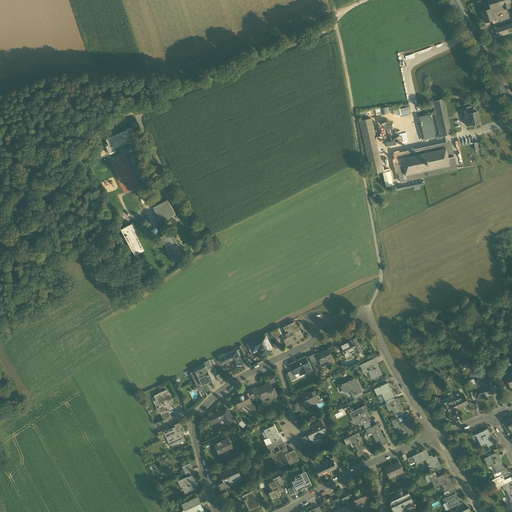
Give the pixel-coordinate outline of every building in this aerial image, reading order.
[(502,12),(502,10),(501,10),(497,0),(489,0),(487,1),(490,9),(491,13),(499,11),(500,12),(502,12)] [(502,10),(511,7),(511,6),(511,3),(510,0),(497,0),(501,10),(502,10)] [(481,12),(485,23),(494,20),(491,13),(490,9),(482,12),(481,12)] [(505,26),(495,29),(497,37),(508,34),(505,26)] [(432,102),(440,137),(451,134),(443,100),(432,102)] [(466,122),(467,126),(470,125),(480,123),(477,111),(475,112),(474,108),(471,109),(470,106),(468,107),(463,108),(465,119),(466,122)] [(398,110),(400,117),(410,115),(409,108),(398,110)] [(419,117),(425,140),(435,137),(430,115),(419,117)] [(359,121),(371,174),(383,172),(383,170),(376,140),(375,137),(371,118),(359,121)] [(393,123),(392,120),(383,122),(384,126),(383,126),(384,130),(393,128),(392,123),(393,123)] [(106,147),(109,154),(115,151),(114,149),(129,142),(127,139),(130,138),(130,140),(135,138),(131,128),(126,130),(126,131),(124,132),(106,140),(109,146),(106,147)] [(406,159),(409,157),(438,151),(440,151),(443,151),(445,152),(451,141),(393,154),(405,160),(406,159)] [(457,170),(451,141),(445,152),(446,155),(447,156),(448,159),(447,161),(446,164),(457,170)] [(407,172),(410,173),(413,173),(442,167),(445,165),(446,164),(447,161),(448,159),(447,156),(446,155),(445,152),(443,151),(440,151),(438,151),(409,157),(406,159),(405,160),(404,162),(403,164),(403,167),(404,169),(406,171),(407,172)] [(400,183),(407,172),(406,171),(404,169),(403,167),(403,164),(404,162),(405,160),(393,154),(400,183)] [(400,183),(457,170),(446,164),(445,165),(442,167),(413,173),(410,173),(407,172),(400,183)] [(390,171),(382,173),(386,188),(393,186),(390,171)] [(425,184),(424,179),(401,183),(402,189),(425,184)] [(427,191),(389,199),(392,213),(430,205),(427,191)] [(154,208),(161,222),(175,214),(168,200),(154,208)] [(121,230),(135,256),(144,251),(134,231),(130,225),(121,230)] [(169,253),(174,262),(177,260),(182,257),(176,246),(177,245),(170,232),(164,235),(161,237),(167,250),(169,253)] [(292,332),(293,335),(296,340),(297,340),(303,337),(300,329),(298,330),(294,322),(283,328),(286,334),(287,334),(287,335),(289,334),(289,333),(292,332)] [(297,341),(297,340),(296,340),(293,335),(287,338),(283,340),(286,346),(297,341)] [(258,351),(260,355),(264,353),(265,354),(272,351),(269,345),(268,346),(266,342),(268,341),(267,340),(265,336),(265,337),(249,344),(252,349),(253,349),(256,347),(258,346),(260,350),(258,351)] [(350,339),(351,342),(351,341),(356,351),(356,352),(357,354),(362,352),(355,338),(350,339)] [(273,343),(276,349),(281,347),(278,341),(273,343)] [(349,354),(356,351),(351,341),(351,342),(348,343),(340,346),(345,358),(349,356),(349,354)] [(324,363),(324,365),(329,363),(328,362),(331,361),(331,360),(333,359),(331,354),(331,353),(329,352),(328,349),(323,351),(323,353),(317,356),(318,359),(317,360),(318,361),(319,361),(321,365),(324,363)] [(230,364),(234,371),(244,366),(239,356),(237,351),(237,350),(226,356),(227,357),(222,359),(225,365),(230,363),(231,364),(230,364)] [(292,371),(294,374),(295,374),(298,372),(299,373),(305,370),(306,372),(312,369),(306,357),(297,361),(294,363),(294,362),(289,364),(292,371)] [(224,368),(230,364),(231,364),(230,363),(225,365),(222,359),(220,360),(224,368)] [(371,374),(373,379),(382,374),(378,367),(378,368),(376,364),(377,364),(374,359),(361,365),(364,373),(368,371),(368,372),(370,371),(371,374)] [(205,366),(207,369),(212,367),(209,361),(204,363),(205,366)] [(192,374),(198,387),(201,385),(202,386),(207,384),(212,382),(211,381),(212,380),(207,370),(207,369),(205,366),(194,371),(195,372),(192,374)] [(198,388),(202,386),(201,385),(198,387),(192,374),(195,372),(194,371),(190,373),(198,388)] [(287,373),(291,381),(297,379),(295,374),(294,374),(292,371),(287,373)] [(270,382),(271,384),(277,381),(273,374),(267,377),(270,382)] [(327,379),(322,382),(325,388),(330,386),(327,379)] [(350,390),(353,396),(362,392),(356,380),(354,379),(342,385),(341,388),(343,391),(345,392),(350,390)] [(490,379),(480,382),(486,396),(495,393),(492,383),(491,384),(490,379)] [(262,395),(264,399),(268,397),(272,395),(274,397),(278,395),(274,388),(273,388),(271,384),(270,382),(266,384),(266,386),(265,386),(265,385),(257,389),(259,393),(260,393),(261,396),(262,395)] [(480,382),(475,384),(470,385),(472,390),(473,392),(474,396),(475,396),(477,399),(477,400),(486,396),(480,382)] [(385,400),(385,401),(394,396),(388,383),(374,389),(377,396),(378,396),(382,394),(385,400)] [(203,390),(205,393),(210,391),(207,384),(202,386),(203,390)] [(303,402),(305,407),(313,404),(312,402),(320,399),(315,388),(300,396),(302,401),(303,402)] [(158,408),(161,414),(167,411),(173,409),(170,403),(169,403),(167,401),(172,399),(169,393),(168,393),(166,390),(163,392),(162,391),(158,393),(159,394),(154,396),(160,407),(158,408)] [(245,406),(252,411),(256,406),(251,403),(249,398),(254,396),(253,394),(248,396),(246,393),(243,395),(239,396),(239,397),(234,399),(238,409),(245,406)] [(463,394),(459,396),(460,398),(454,401),(458,409),(468,404),(463,394)] [(440,402),(441,404),(446,402),(449,401),(449,402),(453,400),(452,397),(452,396),(440,402)] [(391,407),(395,416),(404,412),(397,398),(395,399),(386,404),(388,409),(391,407)] [(452,412),(458,409),(454,401),(453,400),(449,402),(449,401),(446,402),(441,404),(443,408),(442,408),(444,411),(447,416),(453,413),(452,412)] [(296,405),(298,411),(305,407),(303,402),(296,405)] [(359,420),(361,425),(363,425),(369,422),(370,421),(369,419),(368,419),(367,418),(370,416),(365,405),(350,413),(354,422),(359,420)] [(208,418),(211,425),(224,419),(227,424),(233,422),(227,410),(226,409),(208,418)] [(161,414),(164,420),(170,417),(167,411),(161,414)] [(400,430),(402,434),(407,432),(409,431),(410,434),(414,432),(412,428),(413,427),(410,420),(409,420),(408,417),(402,420),(403,420),(399,422),(397,418),(397,419),(392,421),(395,427),(399,426),(401,430),(400,430)] [(401,434),(402,434),(400,430),(401,430),(399,426),(395,427),(392,421),(391,421),(395,429),(398,427),(401,434)] [(175,442),(176,444),(185,440),(183,436),(182,436),(180,434),(182,433),(185,432),(180,422),(175,425),(175,427),(164,432),(165,436),(170,444),(175,442)] [(320,436),(322,442),(329,439),(321,422),(305,429),(308,435),(309,435),(311,440),(320,436)] [(363,425),(366,430),(372,427),(369,422),(363,425)] [(372,433),(376,442),(379,440),(384,438),(377,424),(372,427),(366,430),(367,432),(368,435),(372,433)] [(269,438),(271,443),(272,444),(274,442),(281,439),(280,439),(274,426),(264,431),(267,438),(267,439),(269,438)] [(476,435),(481,446),(486,444),(491,442),(491,441),(487,435),(490,434),(488,429),(476,435)] [(358,452),(362,450),(366,449),(358,433),(344,440),(346,445),(353,442),(358,452)] [(303,438),(306,446),(313,443),(311,440),(309,435),(308,435),(303,438)] [(379,440),(382,446),(388,443),(385,437),(384,438),(379,440)] [(228,438),(219,442),(222,448),(225,446),(229,453),(234,450),(228,438)] [(275,444),(276,447),(278,446),(284,443),(281,438),(280,439),(281,439),(274,442),(275,444)] [(220,457),(229,453),(225,446),(222,448),(219,442),(217,443),(214,445),(220,457)] [(275,444),(274,442),(272,444),(271,443),(270,444),(266,445),(269,451),(273,449),(272,446),(275,444)] [(274,460),(278,468),(283,466),(282,463),(288,460),(289,463),(290,465),(299,461),(294,450),(287,454),(285,449),(287,448),(284,443),(278,446),(280,451),(275,453),(274,454),(277,458),(274,460)] [(273,460),(274,460),(277,458),(274,454),(275,453),(273,449),(269,451),(273,460)] [(429,466),(432,470),(435,469),(441,466),(436,456),(433,457),(430,459),(429,456),(426,450),(413,456),(413,457),(415,462),(416,463),(426,459),(429,464),(428,464),(429,466)] [(497,472),(497,473),(499,471),(505,469),(505,468),(498,455),(493,458),(492,455),(484,459),(488,467),(493,465),(497,472)] [(407,459),(410,465),(415,462),(413,457),(407,459)] [(426,459),(416,463),(417,464),(425,460),(430,471),(432,470),(429,466),(428,464),(429,464),(426,459)] [(312,463),(315,469),(321,467),(319,463),(319,464),(319,463),(317,461),(313,463),(312,463)] [(315,469),(319,476),(323,475),(336,468),(333,461),(321,467),(315,469)] [(384,469),(389,479),(403,472),(399,462),(384,469)] [(182,467),(185,472),(192,469),(193,469),(190,463),(182,467)] [(223,481),(226,488),(227,488),(226,484),(233,481),(234,483),(237,481),(237,479),(241,477),(239,472),(238,472),(234,465),(227,469),(228,470),(225,472),(224,471),(219,474),(222,480),(223,480),(223,481)] [(194,475),(192,469),(185,472),(187,477),(191,476),(194,475)] [(292,487),(295,494),(298,493),(297,492),(303,489),(302,489),(305,488),(312,485),(305,472),(294,477),(298,485),(292,487)] [(441,484),(445,492),(448,490),(454,487),(447,473),(437,478),(436,475),(430,478),(432,481),(435,487),(441,484)] [(490,481),(492,483),(503,478),(502,475),(501,475),(495,478),(490,481)] [(183,487),(186,494),(199,487),(197,483),(195,483),(191,476),(187,477),(178,481),(181,488),(183,487)] [(505,489),(510,499),(511,497),(511,479),(510,477),(504,480),(503,478),(492,483),(492,484),(495,489),(504,485),(506,488),(505,489)] [(269,494),(272,500),(278,497),(278,498),(279,497),(281,496),(279,492),(278,491),(282,489),(280,484),(278,480),(277,480),(274,482),(270,484),(273,492),(269,494)] [(217,484),(221,491),(226,488),(223,481),(217,484)] [(253,492),(254,495),(259,493),(256,487),(250,489),(252,492),(253,492)] [(352,497),(356,506),(370,500),(364,487),(358,490),(358,491),(351,495),(352,497)] [(401,507),(407,504),(412,502),(406,489),(398,493),(399,496),(391,500),(392,501),(391,505),(393,511),(394,510),(401,507)] [(389,494),(391,500),(399,496),(398,493),(397,490),(389,494)] [(245,501),(250,511),(259,506),(254,495),(253,492),(252,492),(243,497),(245,496),(246,499),(245,500),(244,500),(244,501),(245,501)] [(343,502),(349,499),(346,493),(340,496),(343,502)] [(446,503),(449,509),(456,506),(461,504),(460,504),(455,494),(455,493),(451,496),(443,499),(445,503),(446,503)] [(204,511),(203,508),(201,509),(199,504),(200,503),(197,497),(182,505),(184,510),(183,511),(182,511),(204,511)] [(415,504),(412,502),(407,504),(407,508),(411,511),(415,509),(415,504)]
